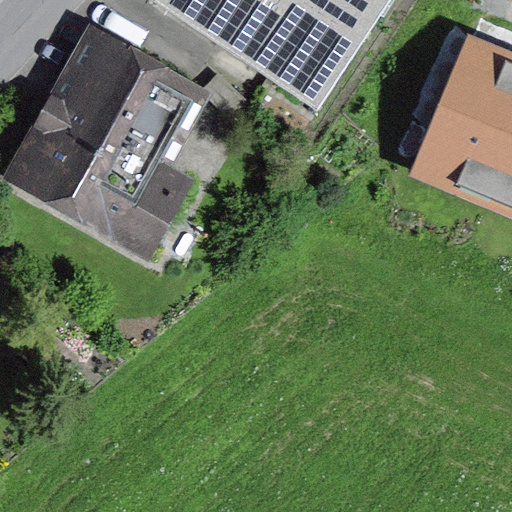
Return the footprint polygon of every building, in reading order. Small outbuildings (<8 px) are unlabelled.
[(156,0),(316,107),(387,0),(156,0)] [(466,0),(503,18),(511,0),(466,0)] [(511,45),(491,37),(434,174),(511,206),(511,45)] [(108,39),(67,110),(50,100),(13,165),(150,244),(185,182),(161,168),(154,180),(141,172),(193,87),(108,39)] [(18,344),(56,377),(73,357),(35,324),(18,344)]
